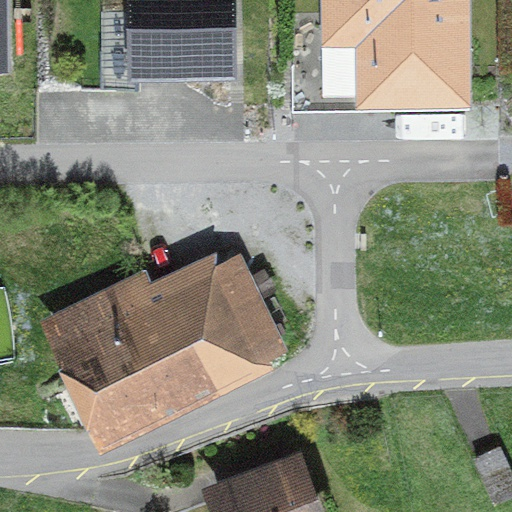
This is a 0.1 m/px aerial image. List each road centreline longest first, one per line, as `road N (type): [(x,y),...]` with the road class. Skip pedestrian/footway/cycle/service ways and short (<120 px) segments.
road 1 (unclassified): [(0,453),(140,440),(343,370)]
road 2 (residential): [(0,164),(334,161)]
road 3 (residential): [(334,161),(343,370)]
road 4 (unclassified): [(343,370),(511,359)]
road 5 (residential): [(334,161),(497,157)]
